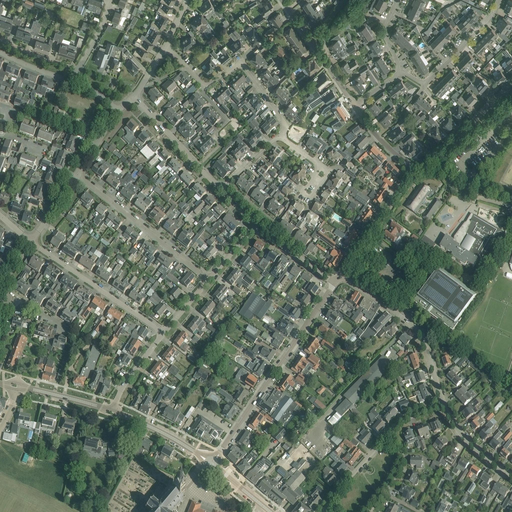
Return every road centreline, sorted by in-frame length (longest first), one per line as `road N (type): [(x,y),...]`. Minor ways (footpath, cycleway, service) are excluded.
road 1 (tertiary): [(210,464),(335,282)]
road 2 (residential): [(442,402),(419,334),(339,276)]
road 3 (residential): [(209,279),(76,175)]
road 4 (residential): [(162,333),(30,242)]
road 5 (residential): [(400,71),(426,82),(498,0)]
road 6 (unknown): [(412,326),(317,422)]
road 7 (tertiary): [(339,276),(416,171)]
road 8 (residential): [(354,106),(280,0)]
road 9 (residential): [(220,189),(133,96)]
road 10 (residential): [(205,86),(243,65),(281,118),(279,134)]
